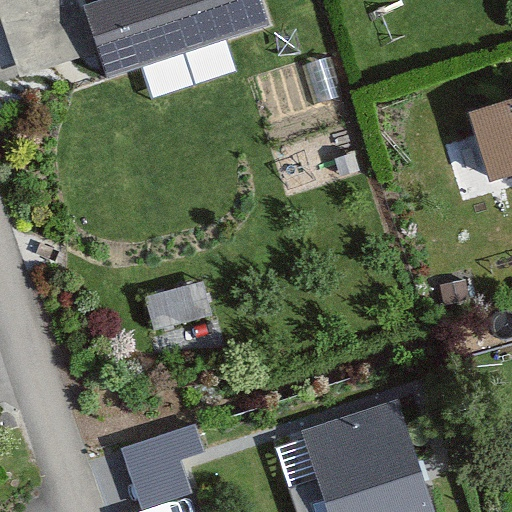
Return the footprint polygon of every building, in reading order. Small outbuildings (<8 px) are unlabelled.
[(0,0),(0,29),(14,74),(86,51),(94,75),(264,22),(257,0),(0,0)] [(511,96),(471,109),(490,174),(511,167),(511,96)] [(146,284),(152,317),(209,306),(203,274),(146,284)] [(435,511),(399,394),(298,425),(325,511),(435,511)] [(195,424),(109,450),(127,508),(187,489),(177,457),(203,449),(195,424)]
